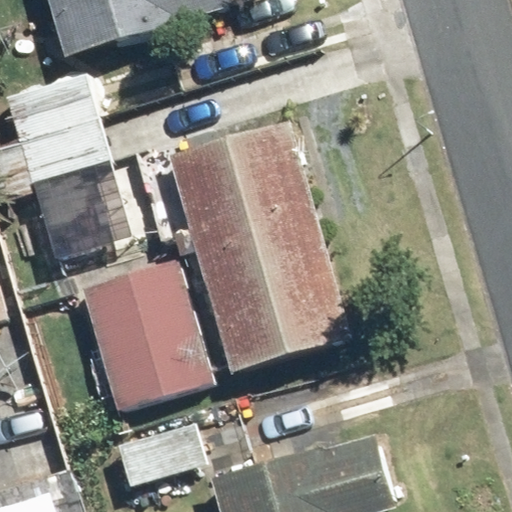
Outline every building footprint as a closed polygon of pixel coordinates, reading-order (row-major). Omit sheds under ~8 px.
[(259,0),(57,0),(76,61),(193,24),(192,23),(260,2),(259,0)] [(42,186),(117,164),(93,83),(17,105),(42,186)] [(182,168),(242,377),(358,344),(298,135),(182,168)] [(187,269),(91,298),(128,417),(224,388),(187,269)] [(204,430),(117,457),(130,496),(216,469),(204,430)] [(403,511),(383,441),(220,488),(226,511),(403,511)] [(0,498),(0,511),(56,511),(48,483),(0,498)] [(211,511),(208,499),(176,508),(177,511),(211,511)]
